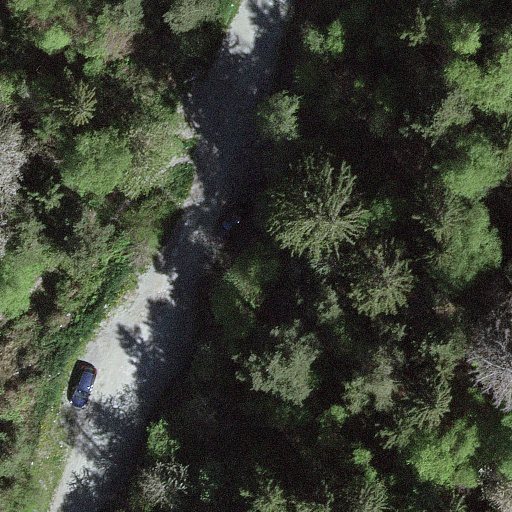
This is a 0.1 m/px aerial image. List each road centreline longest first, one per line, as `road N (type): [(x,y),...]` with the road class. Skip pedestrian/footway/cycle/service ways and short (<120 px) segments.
road 1 (track): [(69,511),(179,259)]
road 2 (track): [(206,185),(267,0)]
